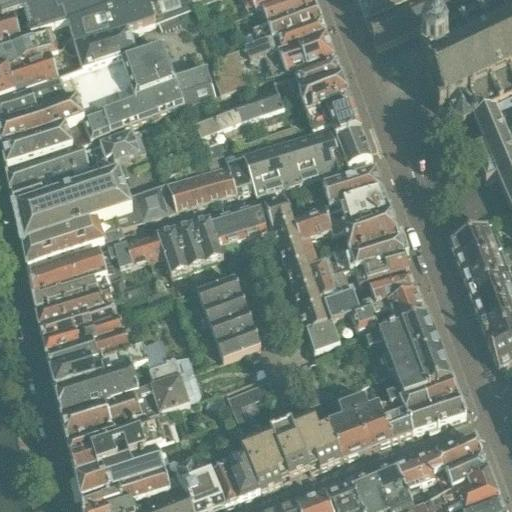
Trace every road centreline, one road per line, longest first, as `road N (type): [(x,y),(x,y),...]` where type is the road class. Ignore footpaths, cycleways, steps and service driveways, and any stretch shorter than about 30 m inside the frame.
road 1 (residential): [(493,422),(360,75)]
road 2 (residential): [(67,511),(0,213)]
road 3 (residential): [(266,511),(493,422)]
road 4 (unclassified): [(507,0),(360,75)]
